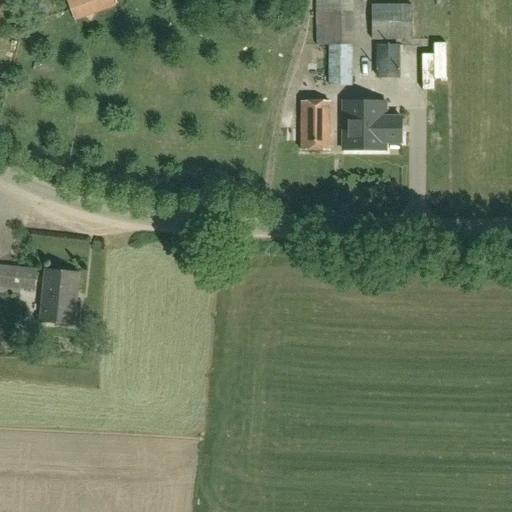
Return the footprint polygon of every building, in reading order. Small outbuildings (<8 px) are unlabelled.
[(112,0),(67,0),(75,22),(115,7),(112,0)] [(352,85),(351,0),(315,0),(316,45),(329,45),(330,85),(352,85)] [(373,41),(413,41),(413,7),(372,8),(373,41)] [(399,78),(399,46),(379,46),(379,78),(399,78)] [(329,150),(330,103),(302,103),(301,150),(329,150)] [(343,152),(385,152),(385,142),(402,141),(401,118),(385,118),(385,103),(343,103),(343,152)] [(37,270),(0,266),(0,286),(35,290),(37,270)] [(73,325),(78,274),(46,271),(41,322),(73,325)]
